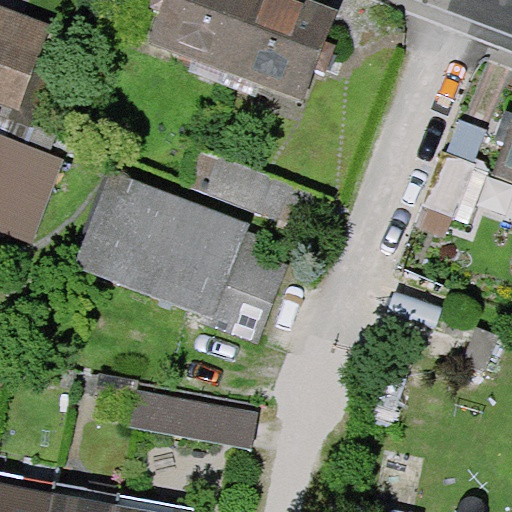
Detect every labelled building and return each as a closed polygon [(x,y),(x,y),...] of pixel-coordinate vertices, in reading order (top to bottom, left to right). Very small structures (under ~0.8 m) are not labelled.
[(168,0),(150,50),(227,80),(258,0),(168,0)] [(338,19),(288,0),(258,0),(227,80),(303,110),(338,19)] [(52,38),(0,16),(0,115),(18,122),(52,38)] [(511,143),(497,183),(511,189),(511,143)] [(63,169),(0,144),(0,236),(31,249),(63,169)] [(332,203),(195,157),(180,202),(317,248),(332,203)] [(477,172),(444,159),(416,229),(449,242),(477,172)] [(259,249),(105,193),(72,285),(263,353),(289,281),(252,268),(259,249)] [(260,417),(137,396),(130,437),(253,459),(260,417)] [(0,511),(52,511),(0,502),(0,511)]
